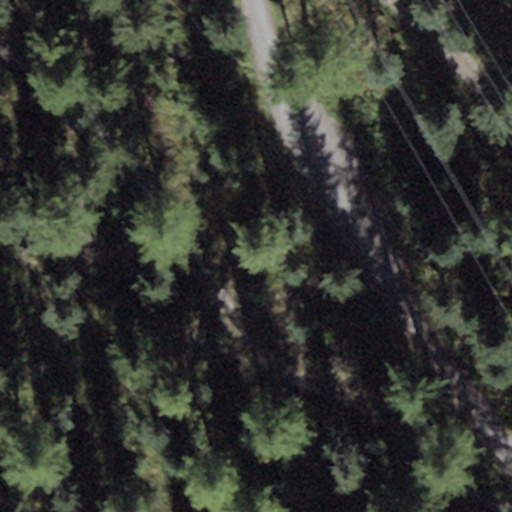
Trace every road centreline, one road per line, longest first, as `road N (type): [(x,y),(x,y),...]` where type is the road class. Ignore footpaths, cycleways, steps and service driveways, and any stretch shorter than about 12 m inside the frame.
road 1 (track): [(254,0),(269,69),(326,188),(511,453)]
road 2 (track): [(386,0),(511,125)]
